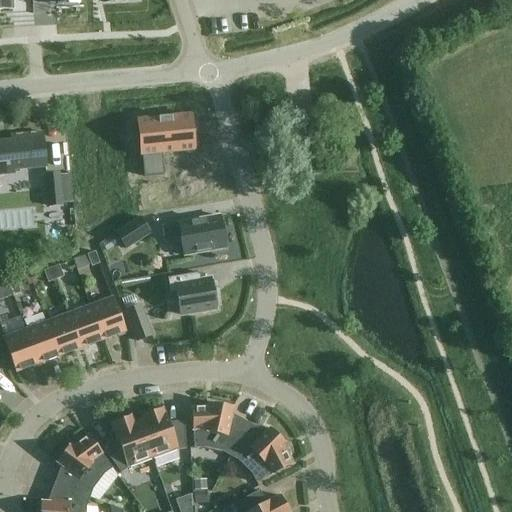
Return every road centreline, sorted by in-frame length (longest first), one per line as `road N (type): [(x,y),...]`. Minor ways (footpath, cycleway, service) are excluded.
road 1 (residential): [(248,377),(125,375),(63,395),(29,420),(4,471),(2,511)]
road 2 (residential): [(248,377),(270,300),(250,197),(211,72)]
road 3 (residential): [(211,72),(332,40),(427,0)]
road 4 (residential): [(0,89),(195,73)]
road 5 (residential): [(331,511),(314,424),(291,396)]
